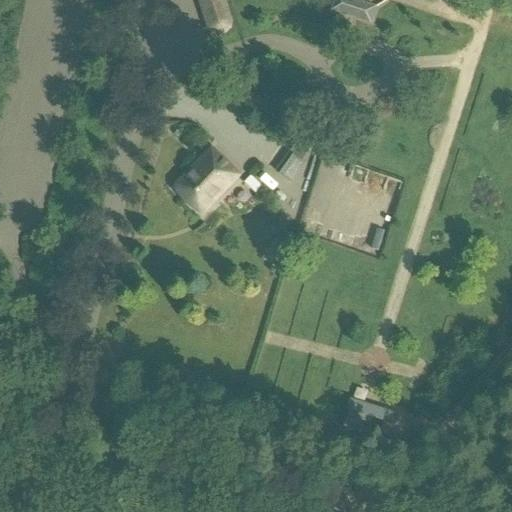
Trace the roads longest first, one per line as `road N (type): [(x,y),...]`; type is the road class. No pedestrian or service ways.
road 1 (unclassified): [(328,511),(56,460)]
road 2 (track): [(371,511),(511,344)]
